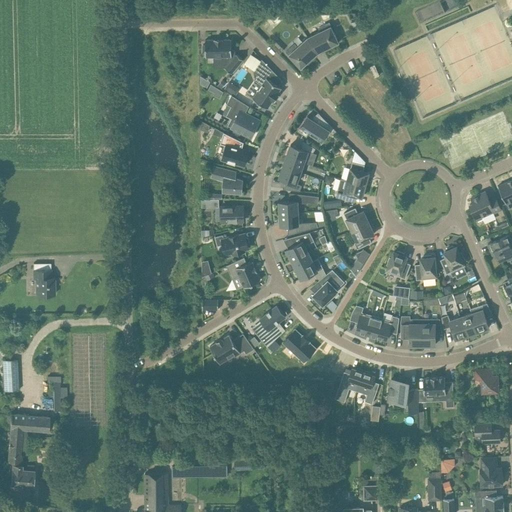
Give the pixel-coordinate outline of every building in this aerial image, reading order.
[(358,19),(352,22),(357,33),(362,30),(358,19)] [(308,37),(318,52),(324,49),(325,51),(332,47),(331,46),(339,42),(339,41),(338,41),(329,22),(319,27),(321,31),(308,37)] [(313,56),(318,52),(308,37),(297,46),(295,44),(286,51),(301,67),(300,67),(301,68),(307,62),(308,63),(314,58),(313,56)] [(214,56),(214,61),(227,61),(229,63),(225,68),(232,73),(243,59),(237,54),(236,55),(235,54),(235,50),(232,50),(231,39),(222,39),(222,38),(215,38),(215,39),(206,39),(206,44),(203,44),(203,52),(206,51),(206,56),(214,56)] [(271,45),(280,54),(284,49),(276,41),(271,45)] [(253,71),(258,75),(255,79),(254,80),(262,84),(253,97),(253,98),(268,108),(268,107),(273,99),(274,99),(274,100),(275,100),(279,94),(278,94),(277,93),(281,88),(282,87),(270,79),(275,73),(276,73),(262,59),(261,59),(262,59),(253,71)] [(375,64),(370,66),(375,77),(379,75),(375,64)] [(210,80),(201,74),(201,83),(207,86),(210,80)] [(229,81),(224,88),(230,92),(235,85),(229,81)] [(208,89),(215,92),(213,95),(220,98),(223,91),(211,84),(208,89)] [(249,105),(232,94),(227,103),(231,105),(227,115),(232,117),(228,124),(242,132),(251,137),(259,122),(245,115),(246,113),(246,112),(249,105)] [(331,132),(334,129),(318,112),(312,119),(307,116),(298,130),(306,135),(308,132),(315,137),(317,134),(324,139),(329,131),(331,132)] [(215,127),(213,134),(223,137),(224,132),(215,127)] [(244,142),(224,132),(223,137),(221,143),(226,145),(222,158),(228,160),(227,162),(235,164),(235,162),(245,165),(249,151),(242,149),(244,142)] [(340,143),(344,138),(338,133),(334,139),(340,143)] [(287,156),(304,162),(306,163),(310,151),(313,152),(316,148),(304,140),(301,148),(291,144),(287,156)] [(287,156),(283,165),(300,172),(304,162),(287,156)] [(363,171),(365,165),(352,161),(347,180),(365,185),(369,172),(363,171)] [(283,165),(279,177),(286,180),(283,188),(300,190),(302,185),(296,183),(300,172),(283,165)] [(223,181),(222,192),(242,193),(243,179),(236,177),(236,171),(220,166),(216,179),(223,181)] [(362,197),(365,185),(347,180),(341,178),(337,194),(343,196),(342,198),(355,202),(356,195),(362,197)] [(511,178),(508,180),(509,181),(498,185),(502,194),(506,203),(507,203),(511,200),(511,178)] [(470,204),(470,205),(477,220),(481,218),(481,217),(494,211),(494,212),(501,209),(496,198),(490,200),(486,191),(471,197),(473,203),(470,204)] [(289,201),(279,201),(280,213),(298,212),(297,201),(307,202),(308,194),(290,193),(289,201)] [(219,206),(219,198),(210,199),(202,199),(202,207),(219,206)] [(222,206),(222,221),(243,221),(243,205),(222,206)] [(363,210),(362,211),(358,213),(355,207),(344,213),(352,230),(369,222),(363,210)] [(299,223),(298,212),(280,213),(281,225),(296,224),(299,224),(299,223)] [(299,224),(296,224),(296,232),(314,227),(318,226),(317,222),(299,223),(299,224)] [(369,236),(373,234),(374,234),(373,230),(369,222),(352,230),(357,241),(354,242),(357,249),(372,242),(369,236)] [(314,240),(310,232),(292,236),(296,244),(286,249),(292,260),(308,252),(305,245),(314,240)] [(223,234),(215,236),(218,245),(223,244),(225,253),(233,252),(233,253),(245,251),(244,249),(249,248),(248,244),(249,242),(248,237),(246,237),(245,233),(238,235),(238,234),(229,237),(224,238),(223,234)] [(511,241),(509,234),(497,240),(488,244),(493,255),(495,254),(499,262),(507,258),(508,260),(511,258),(511,248),(511,247),(511,246),(511,241)] [(444,251),(444,253),(446,257),(440,259),(447,273),(465,265),(462,259),(464,258),(461,252),(460,253),(456,246),(454,247),(453,245),(447,248),(447,250),(444,251)] [(363,250),(356,254),(358,258),(357,259),(363,263),(370,252),(364,249),(363,250)] [(387,271),(405,278),(411,263),(405,261),(407,256),(403,254),(404,253),(397,250),(397,252),(394,251),(391,258),(390,258),(387,264),(389,265),(387,271)] [(308,252),(292,260),(296,269),(313,261),(308,252)] [(417,279),(437,277),(435,256),(432,257),(431,255),(424,255),(424,257),(421,258),(421,263),(415,264),(417,279)] [(244,257),(227,265),(233,278),(240,275),(244,286),(245,286),(246,287),(253,285),(252,283),(260,280),(257,271),(255,266),(254,266),(252,260),(247,263),(244,257)] [(296,269),(301,278),(323,267),(318,258),(313,261),(296,269)] [(35,279),(36,294),(55,294),(54,277),(51,277),(51,269),(33,269),(33,279),(35,279)] [(316,296),(314,298),(319,303),(321,302),(323,304),(337,290),(337,289),(339,287),(330,279),(332,277),(328,272),(318,281),(323,285),(313,294),(316,296)] [(395,286),(394,295),(396,295),(401,296),(409,297),(410,287),(395,286)] [(423,299),(423,290),(410,290),(410,298),(423,299)] [(445,295),(438,297),(441,303),(447,301),(445,295)] [(203,299),(203,309),(219,309),(218,299),(203,299)] [(487,302),(471,308),(472,312),(478,330),(489,327),(486,317),(492,314),(487,302)] [(352,311),(350,319),(358,322),(355,330),(366,333),(371,314),(362,311),(364,306),(357,304),(352,311)] [(266,326),(257,333),(267,345),(268,346),(268,345),(284,331),(283,331),(281,328),(277,323),(279,322),(279,321),(286,316),(277,305),(260,318),(261,320),(266,326)] [(471,313),(461,316),(467,334),(478,330),(472,312),(471,308),(470,308),(471,313)] [(371,314),(366,333),(376,336),(382,317),(371,314)] [(451,326),(455,338),(467,334),(461,317),(461,316),(450,320),(448,314),(442,316),(444,328),(451,326)] [(382,317),(376,336),(387,339),(390,331),(397,333),(399,317),(393,315),(391,320),(382,317)] [(402,315),(401,321),(401,337),(410,337),(410,344),(423,344),(423,318),(410,318),(410,315),(402,315)] [(440,318),(423,318),(423,344),(436,344),(436,331),(442,331),(440,318)] [(296,329),(283,340),(302,361),(305,358),(310,364),(309,366),(323,373),(330,358),(316,352),(314,356),(311,353),(315,349),(308,342),(309,341),(303,335),(302,336),(296,329)] [(223,338),(222,338),(217,341),(210,346),(219,361),(227,356),(228,357),(243,348),(246,352),(254,348),(243,333),(237,337),(233,340),(230,334),(223,338)] [(254,336),(249,340),(253,345),(258,341),(254,336)] [(279,345),(274,340),(268,345),(273,351),(279,345)] [(0,389),(18,388),(17,358),(2,359),(3,379),(0,379),(0,389)] [(364,371),(352,367),(350,373),(344,371),(335,397),(345,401),(349,387),(357,390),(364,371)] [(482,391),(488,391),(498,390),(498,374),(493,375),(492,369),(475,369),(476,379),(482,379),(482,391)] [(373,380),(375,375),(364,371),(357,390),(367,393),(365,400),(373,403),(379,382),(373,380)] [(47,375),(47,381),(53,381),(53,386),(60,386),(60,381),(60,375),(47,375)] [(424,377),(424,395),(425,394),(435,394),(435,397),(446,397),(446,406),(454,406),(454,392),(446,392),(445,376),(444,376),(438,377),(437,376),(431,376),(431,377),(424,377)] [(390,393),(389,400),(405,402),(404,412),(410,412),(410,411),(412,411),(418,411),(418,412),(419,412),(418,387),(417,387),(417,388),(413,388),(411,389),(411,390),(408,390),(408,388),(409,381),(408,381),(405,381),(403,381),(403,380),(395,379),(391,378),(390,386),(390,387),(390,392),(389,392),(390,393)] [(20,454),(21,450),(22,429),(28,429),(48,431),(50,416),(11,413),(10,428),(8,454),(20,455),(20,454)] [(483,442),(491,442),(501,441),(500,429),(492,429),(492,423),(478,423),(475,423),(475,436),(482,435),(483,442)] [(344,425),(338,425),(338,433),(344,433),(354,433),(353,425),(344,425)] [(311,452),(311,443),(304,443),(297,443),(298,452),(304,452),(311,452)] [(12,464),(11,474),(11,484),(33,486),(34,469),(22,469),(22,465),(20,464),(20,462),(22,462),(22,455),(20,454),(20,455),(8,454),(8,461),(13,462),(12,464)] [(455,457),(441,457),(441,470),(456,469),(455,457)] [(235,458),(236,469),(265,468),(265,466),(268,466),(268,458),(235,458)] [(481,485),(492,485),(502,484),(502,467),(496,467),(495,458),(482,458),(483,468),(481,468),(481,485)] [(172,465),(172,477),(196,477),(196,465),(172,465)] [(429,478),(429,499),(442,499),(441,478),(441,471),(432,471),(432,473),(429,473),(429,478)] [(155,473),(145,473),(145,511),(168,511),(181,511),(181,504),(168,504),(168,498),(168,491),(168,473),(155,473)] [(452,489),(449,480),(442,483),(445,491),(452,489)] [(365,499),(373,499),(372,485),(364,486),(365,499)] [(487,490),(475,490),(475,497),(476,497),(476,511),(503,511),(504,508),(504,502),(503,502),(503,495),(488,496),(487,490)] [(444,499),(444,511),(453,511),(453,498),(444,499)]
